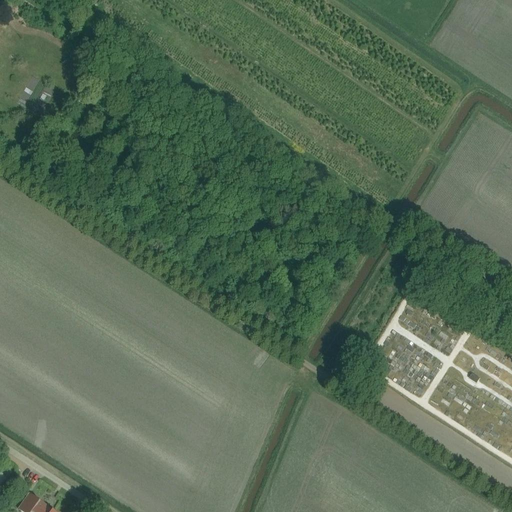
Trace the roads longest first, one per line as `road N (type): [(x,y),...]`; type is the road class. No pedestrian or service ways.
road 1 (track): [(511,488),(0,164)]
road 2 (unclassified): [(104,511),(0,443)]
